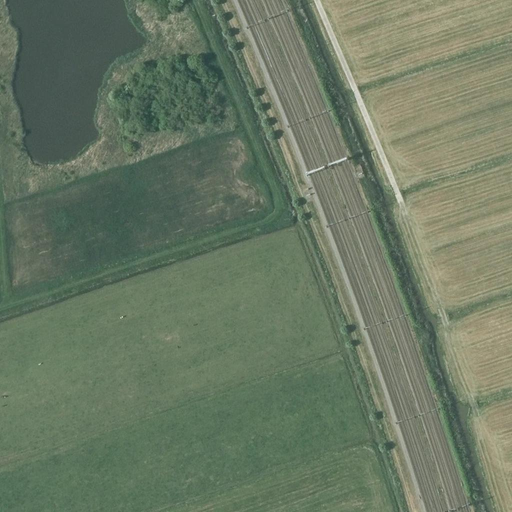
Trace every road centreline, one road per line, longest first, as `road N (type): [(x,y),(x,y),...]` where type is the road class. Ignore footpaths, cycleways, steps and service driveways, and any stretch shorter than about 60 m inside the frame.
road 1 (track): [(411,511),(352,330),(221,0)]
road 2 (track): [(479,425),(403,207),(317,0)]
road 3 (track): [(0,311),(283,214)]
road 4 (track): [(283,214),(188,0)]
